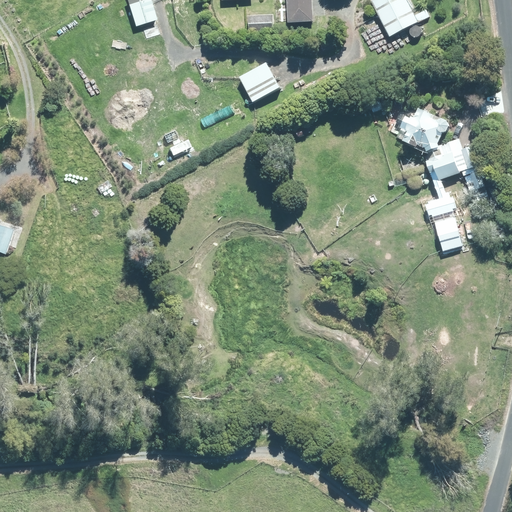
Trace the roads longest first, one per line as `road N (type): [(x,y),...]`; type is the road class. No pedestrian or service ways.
road 1 (unclassified): [(490,511),(511,426),(506,0)]
road 2 (unclassified): [(0,470),(272,455),(368,511)]
